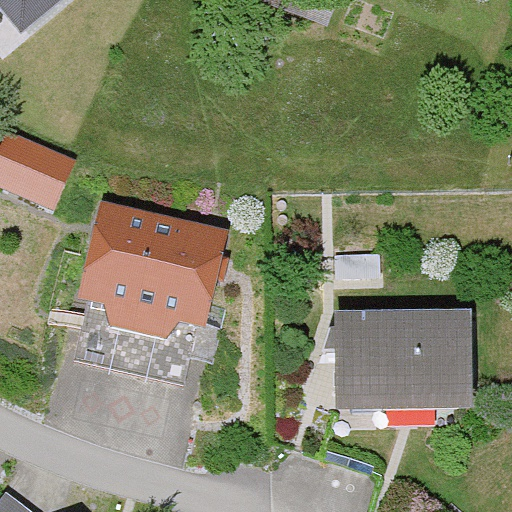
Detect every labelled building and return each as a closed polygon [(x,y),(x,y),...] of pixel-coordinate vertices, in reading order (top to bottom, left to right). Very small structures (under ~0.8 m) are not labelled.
[(59,0),(0,0),(0,7),(21,32),(59,0)] [(66,170),(0,143),(0,199),(45,219),(66,170)] [(217,243),(91,213),(65,319),(191,350),(217,243)] [(458,326),(328,326),(328,417),(458,418),(458,326)] [(13,511),(0,502),(0,511),(13,511)]
